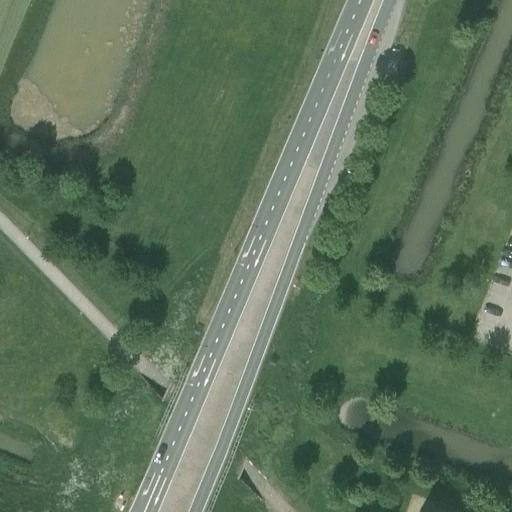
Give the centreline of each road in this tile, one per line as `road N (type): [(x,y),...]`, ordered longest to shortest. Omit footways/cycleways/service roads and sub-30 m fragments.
road 1 (residential): [(365,0),(151,511)]
road 2 (residential): [(195,511),(390,0)]
